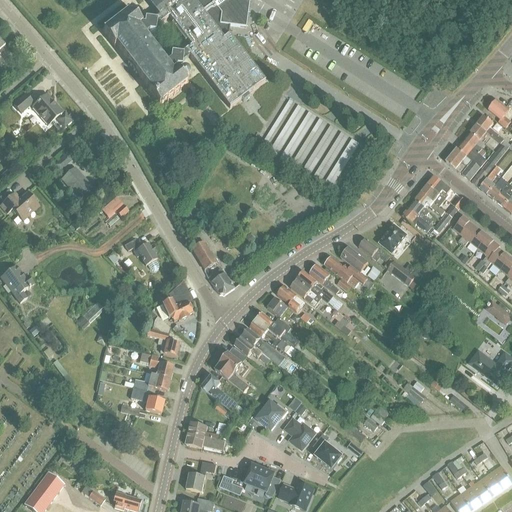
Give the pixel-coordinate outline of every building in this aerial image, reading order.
[(145,0),(159,17),(151,23),(138,21),(131,12),(132,11),(130,11),(130,13),(104,33),(102,33),(102,34),(104,34),(113,47),(113,49),(115,49),(115,47),(128,63),(127,64),(136,75),(137,74),(149,91),(149,92),(147,92),(147,93),(148,93),(158,106),(158,108),(160,108),(162,108),(162,107),(163,106),(162,104),(186,86),(188,86),(187,86),(186,85),(184,83),(187,81),(186,81),(187,80),(187,79),(188,78),(188,77),(188,76),(187,75),(186,74),(186,73),(185,72),(184,72),(183,72),(181,73),(180,73),(178,75),(176,73),(176,71),(176,70),(181,70),(182,63),(190,57),(230,109),(241,100),(243,103),(249,98),(247,96),(265,82),(229,35),(230,27),(246,29),(249,0),(145,0)] [(0,57),(7,65),(14,59),(4,48),(5,47),(0,40),(0,57)] [(21,115),(33,104),(25,95),(13,106),(21,115)] [(63,115),(63,114),(47,96),(32,109),(48,127),(56,120),(57,120),(57,121),(64,129),(67,127),(69,127),(69,124),(72,122),(65,113),(63,115)] [(272,144),(298,104),(292,100),(266,140),(272,144)] [(504,119),(509,113),(496,103),(489,112),(501,122),(498,125),(505,130),(511,124),(504,119)] [(299,104),(273,150),(282,155),(308,109),(299,104)] [(289,164),(319,117),(311,112),(281,159),(289,164)] [(321,118),(295,162),(303,167),(329,123),(321,118)] [(484,118),(477,126),(486,134),(502,148),(506,142),(490,130),(493,126),(484,118)] [(307,170),(316,175),(339,129),(330,124),(307,170)] [(477,126),(470,135),(480,142),(486,134),(477,126)] [(341,131),(318,177),(327,181),(349,136),(341,131)] [(464,143),(457,151),(466,159),(480,170),(487,162),(483,159),(479,155),(482,151),(481,150),(476,146),(480,142),(470,135),(464,143)] [(329,184),(338,188),(360,142),(351,138),(329,184)] [(506,142),(502,148),(507,152),(511,147),(506,142)] [(502,148),(495,155),(500,160),(507,152),(502,148)] [(457,151),(446,164),(456,172),(460,175),(466,168),(467,169),(461,176),(470,183),(480,170),(466,159),(457,151)] [(500,160),(495,155),(489,164),(494,168),(500,160)] [(67,156),(60,163),(56,167),(60,171),(64,167),(71,161),(67,156)] [(254,164),(252,167),(259,172),(261,169),(254,164)] [(494,168),(489,164),(472,184),(477,188),(494,168)] [(487,197),(495,188),(490,184),(500,172),(497,169),(479,190),(487,197)] [(76,202),(91,189),(75,170),(63,181),(74,193),(71,196),(76,202)] [(428,186),(445,200),(451,192),(434,178),(428,186)] [(501,180),(501,181),(495,188),(487,197),(495,203),(509,187),(501,180)] [(428,186),(421,194),(439,209),(446,201),(445,200),(428,186)] [(511,191),(511,189),(509,187),(495,203),(503,210),(511,198),(511,194),(510,193),(511,191)] [(13,196),(0,206),(0,207),(7,215),(12,211),(22,222),(39,207),(28,194),(20,201),(17,201),(13,196)] [(439,209),(421,194),(414,202),(424,210),(427,206),(430,209),(431,208),(442,217),(444,214),(439,209)] [(511,198),(511,200),(503,210),(511,216),(511,215),(511,198)] [(460,199),(453,207),(458,211),(465,203),(460,199)] [(414,202),(408,210),(429,227),(433,223),(426,217),(429,214),(424,210),(414,202)] [(121,220),(128,213),(123,207),(116,214),(121,220)] [(453,207),(446,215),(451,219),(458,211),(453,207)] [(429,227),(408,210),(402,218),(414,228),(418,224),(423,228),(422,230),(427,235),(432,229),(429,227)] [(446,215),(440,223),(445,227),(451,219),(446,215)] [(461,246),(475,229),(463,219),(453,231),(462,239),(458,244),(461,246)] [(445,227),(440,223),(433,231),(438,235),(445,227)] [(407,237),(394,227),(379,246),(392,256),(407,237)] [(475,229),(461,246),(464,249),(468,244),(477,251),(487,238),(475,229)] [(250,235),(245,240),(251,246),(256,240),(250,235)] [(487,238),(477,251),(487,258),(482,264),(485,266),(498,250),(499,248),(487,238)] [(146,267),(148,266),(150,271),(152,273),(154,273),(157,273),(158,271),(159,269),(158,266),(156,262),(157,261),(154,255),(157,254),(153,247),(150,249),(148,245),(140,250),(138,247),(139,247),(135,241),(125,247),(128,253),(133,250),(135,253),(134,253),(137,259),(140,257),(146,267)] [(389,259),(378,251),(365,241),(359,249),(372,259),(377,263),(379,260),(385,264),(389,259)] [(204,272),(216,265),(204,244),(192,251),(204,272)] [(351,268),(361,275),(368,266),(362,260),(362,259),(350,250),(341,260),(351,268)] [(485,266),(484,268),(487,271),(491,265),(500,272),(500,273),(510,260),(510,259),(498,250),(485,266)] [(114,255),(108,259),(114,266),(119,262),(114,255)] [(473,255),(470,264),(477,267),(481,258),(473,255)] [(460,261),(465,265),(469,260),(464,256),(460,261)] [(368,281),(361,275),(351,268),(350,270),(345,267),(344,269),(332,259),(325,267),(342,280),(351,288),(355,291),(360,284),(364,287),(368,281)] [(511,261),(510,260),(500,273),(510,280),(506,285),(509,288),(511,283),(511,261)] [(416,280),(415,279),(394,263),(388,272),(409,288),(416,280)] [(479,268),(477,271),(479,273),(480,273),(482,271),(484,268),(485,266),(482,264),(479,268)] [(410,266),(406,271),(411,275),(416,270),(410,266)] [(23,294),(34,285),(28,277),(26,279),(16,267),(1,279),(20,305),(27,300),(23,294)] [(336,296),(340,292),(326,282),(330,277),(317,267),(310,276),(336,296)] [(374,269),(368,277),(375,282),(381,274),(374,269)] [(234,290),(224,275),(220,271),(207,279),(211,284),(219,296),(219,297),(223,297),(234,290)] [(298,282),(322,301),(328,305),(334,298),(328,293),(328,292),(317,284),(304,274),(298,282)] [(418,274),(415,279),(416,280),(422,285),(426,279),(418,274)] [(347,293),(351,288),(342,280),(338,286),(347,293)] [(322,301),(298,282),(291,290),(311,305),(311,306),(315,309),(322,301)] [(170,299),(160,304),(162,307),(165,314),(168,320),(171,318),(174,324),(178,322),(179,323),(190,317),(189,316),(193,314),(188,305),(193,302),(184,284),(170,299)] [(502,296),(507,290),(503,287),(498,293),(502,296)] [(305,304),(297,298),(285,288),(278,297),(290,307),(289,308),(297,314),(301,309),(305,304)] [(511,293),(507,290),(502,296),(506,299),(511,293)] [(290,318),(293,314),(275,300),(268,309),(281,319),(285,314),(290,318)] [(489,308),(487,311),(505,326),(511,318),(505,312),(507,310),(501,305),(499,308),(493,303),(491,306),(489,305),(488,307),(489,308)] [(83,331),(104,311),(97,304),(76,324),(83,331)] [(151,313),(148,317),(155,323),(158,319),(151,313)] [(410,313),(404,320),(410,325),(416,318),(410,313)] [(275,325),(262,315),(256,322),(277,340),(278,339),(282,342),(283,342),(286,344),(289,342),(283,337),(285,334),(275,325)] [(304,315),(301,319),(307,324),(311,320),(304,315)] [(355,317),(350,323),(363,333),(367,327),(355,317)] [(149,331),(147,339),(159,342),(158,346),(162,347),(160,355),(163,355),(176,359),(179,345),(167,342),(170,330),(158,319),(155,323),(152,332),(149,331)] [(276,323),(275,325),(287,334),(291,330),(278,320),(276,323)] [(277,340),(256,322),(250,330),(262,340),(265,336),(274,344),(273,345),(286,355),(291,349),(282,342),(278,339),(277,340)] [(338,323),(335,327),(342,332),(345,328),(338,323)] [(177,326),(172,331),(176,335),(181,330),(177,326)] [(29,332),(34,337),(39,333),(35,327),(29,332)] [(345,328),(342,332),(348,336),(351,333),(345,328)] [(249,331),(243,339),(271,361),(279,368),(285,360),(249,331)] [(437,336),(427,332),(424,339),(434,343),(437,336)] [(271,361),(243,339),(240,342),(238,340),(234,345),(236,347),(235,348),(248,359),(252,354),(267,366),(271,361)] [(246,360),(233,349),(228,355),(220,365),(221,366),(215,373),(243,395),(248,389),(233,377),(246,360)] [(48,350),(43,353),(48,360),(53,356),(48,350)] [(479,353),(469,366),(497,387),(511,366),(511,359),(505,355),(496,366),(479,353)] [(142,355),(140,364),(150,366),(149,369),(156,371),(155,377),(157,377),(170,380),(173,368),(157,364),(158,359),(142,355)] [(60,361),(55,364),(62,375),(67,372),(60,361)] [(134,386),(133,390),(150,394),(152,389),(153,390),(167,393),(170,380),(157,377),(155,377),(151,376),(146,375),(144,384),(135,382),(134,386)] [(232,415),(238,407),(216,391),(221,385),(211,377),(211,378),(207,377),(205,380),(206,383),(207,383),(201,390),(232,415)] [(432,387),(439,393),(446,385),(438,379),(432,387)] [(470,382),(465,388),(471,393),(475,387),(470,382)] [(426,398),(421,394),(413,388),(409,384),(404,390),(421,404),(426,398)] [(417,384),(413,388),(421,394),(424,390),(417,384)] [(133,390),(131,400),(138,402),(147,404),(145,412),(146,412),(161,416),(164,403),(149,399),(150,394),(133,390)] [(404,393),(401,397),(411,405),(414,401),(404,393)] [(454,397),(450,402),(463,412),(467,407),(454,397)] [(296,399),(290,408),(296,413),(296,412),(301,406),(302,404),(296,399)] [(429,399),(426,403),(434,410),(437,406),(429,399)] [(286,416),(288,413),(278,405),(276,409),(271,405),(257,422),(271,433),(279,424),(282,420),(283,420),(285,417),(286,416)] [(122,406),(121,414),(144,420),(146,412),(145,412),(122,406)] [(301,406),(296,412),(302,417),(307,410),(301,406)] [(218,407),(215,411),(224,418),(224,417),(229,421),(232,417),(227,413),(227,414),(218,407)] [(238,407),(232,415),(246,426),(252,419),(238,407)] [(385,421),(389,416),(379,408),(376,413),(385,421)] [(385,422),(375,414),(371,419),(381,427),(385,422)] [(232,419),(227,425),(230,428),(235,422),(232,419)] [(374,433),(378,427),(369,420),(364,426),(374,433)] [(302,453),(316,436),(316,435),(309,429),(304,426),(302,428),(297,424),(293,421),(290,425),(285,432),(290,436),(293,438),(293,439),(290,443),(302,453)] [(191,424),(188,434),(220,442),(221,438),(216,436),(206,434),(207,428),(192,424),(191,424)] [(349,424),(344,431),(361,445),(366,439),(356,431),(357,430),(349,424)] [(220,442),(188,434),(185,446),(202,451),(203,447),(223,452),(225,444),(220,442)] [(339,463),(343,458),(334,451),(326,445),(329,441),(323,436),(318,443),(313,449),(316,452),(319,453),(315,458),(325,466),(332,472),(339,463)] [(359,449),(354,455),(360,460),(365,454),(359,449)] [(485,455),(480,459),(483,463),(488,460),(485,455)] [(483,463),(480,459),(475,462),(478,467),(483,463)] [(453,464),(463,477),(468,474),(458,460),(453,464)] [(214,476),(216,467),(203,464),(200,478),(190,476),(186,491),(202,495),(207,474),(214,476)] [(463,477),(453,464),(448,467),(458,481),(463,477)] [(274,479),(274,477),(275,477),(275,476),(274,475),(270,474),(266,472),(261,470),(254,467),(252,467),(252,468),(249,477),(246,484),(245,484),(245,486),(246,486),(256,490),(266,494),(267,494),(266,497),(272,500),(273,500),(282,482),(281,482),(274,480),(274,479)] [(491,476),(503,492),(511,485),(511,482),(502,468),(491,476)] [(45,511),(53,502),(65,486),(62,484),(54,478),(48,474),(24,506),(31,511),(45,511)] [(448,488),(445,483),(444,484),(438,475),(433,478),(439,487),(442,492),(448,488)] [(503,492),(491,476),(481,483),(493,499),(503,492)] [(219,489),(229,493),(233,482),(224,478),(219,489)] [(493,499),(481,483),(475,487),(472,483),(469,486),(471,490),(483,506),(493,499)] [(428,484),(423,488),(431,498),(436,493),(428,484)] [(303,511),(306,511),(314,492),(305,488),(298,485),(295,491),(292,490),(284,487),(281,494),(279,500),(284,502),(290,504),(289,505),(289,506),(298,510),(303,511)] [(85,488),(81,494),(88,499),(89,499),(101,507),(105,502),(92,493),(85,488)] [(474,511),(483,506),(471,490),(461,496),(472,511),(474,511)] [(416,493),(411,497),(416,504),(422,499),(416,493)] [(138,511),(141,502),(125,498),(125,497),(116,494),(113,506),(116,507),(115,511),(119,511),(124,511),(125,510),(131,511),(138,511)] [(423,500),(426,505),(431,501),(428,496),(423,500)] [(472,511),(461,496),(451,504),(456,511),(472,511)] [(213,511),(214,506),(209,503),(198,500),(197,506),(184,503),(182,511),(213,511)] [(426,505),(423,500),(418,504),(422,509),(426,505)]
